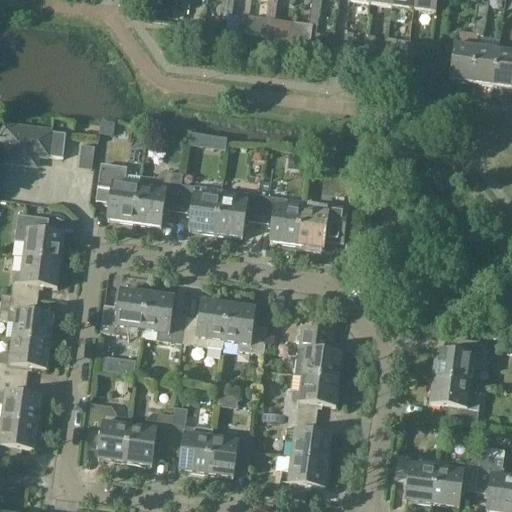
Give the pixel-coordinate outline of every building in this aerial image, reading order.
[(188,10),(189,0),(180,0),(179,9),(188,10)] [(311,0),(310,12),(319,13),(320,0),(311,0)] [(392,0),(370,0),(369,7),(391,9),(392,0)] [(413,0),(392,0),(391,9),(412,12),(413,0)] [(436,0),(413,0),(412,12),(435,15),(436,0)] [(231,16),(233,2),(224,1),(222,15),(231,16)] [(274,22),(276,7),(267,6),(265,21),(269,21),(274,22)] [(477,8),(475,23),(484,24),(486,9),(477,8)] [(317,28),(319,13),(310,12),(308,27),(317,28)] [(246,36),(254,38),(256,21),(248,20),(246,36)] [(482,39),(484,24),(475,23),(473,38),(482,39)] [(351,51),(353,36),(344,35),(342,50),(351,51)] [(365,38),(363,53),(372,54),(374,39),(365,38)] [(395,42),(387,40),(385,55),(393,57),(395,42)] [(408,43),(406,58),(415,59),(417,44),(408,43)] [(449,83),(471,86),(476,50),(453,47),(449,83)] [(471,86),(492,89),(497,53),(476,50),(471,86)] [(492,89),(511,91),(511,55),(497,53),(492,89)] [(436,73),(445,75),(447,65),(437,64),(436,73)] [(115,127),(101,124),(99,138),(113,139),(115,127)] [(0,154),(0,163),(35,168),(36,157),(48,159),(51,134),(3,129),(0,154)] [(187,148),(201,150),(203,139),(189,137),(187,148)] [(94,150),(81,149),(78,171),(91,173),(94,150)] [(107,224),(134,227),(141,179),(125,177),(126,170),(100,167),(96,200),(110,202),(107,224)] [(141,179),(139,190),(134,227),(160,231),(163,209),(178,211),(181,188),(182,178),(161,176),(155,181),(141,179)] [(216,238),(221,201),(222,194),(181,188),(178,211),(191,213),(188,235),(216,238)] [(235,203),(221,201),(216,238),(242,242),(244,221),(259,223),(262,199),(236,196),(235,203)] [(287,203),(262,199),(259,223),(272,224),(269,246),(297,250),(302,213),(286,210),(287,203)] [(303,205),(302,213),(297,250),(323,253),(324,245),(338,247),(343,210),(303,205)] [(25,245),(23,260),(60,264),(64,237),(42,234),(44,221),(18,218),(13,243),(25,245)] [(13,274),(10,299),(33,302),(35,288),(56,291),(60,264),(23,260),(21,275),(13,274)] [(127,331),(142,334),(148,296),(120,293),(117,314),(103,312),(100,335),(100,336),(126,339),(127,331)] [(174,300),(148,296),(142,334),(157,336),(156,343),(181,347),(185,323),(171,321),(174,300)] [(33,302),(10,299),(2,298),(0,314),(0,322),(6,325),(8,326),(6,339),(12,340),(49,345),(53,318),(31,316),(33,302)] [(185,323),(181,347),(222,353),(223,345),(228,308),(202,304),(199,325),(185,323)] [(255,311),(228,308),(223,345),(238,347),(237,354),(263,358),(266,335),(252,333),(255,311)] [(302,378),(302,379),(339,383),(342,356),(321,354),(324,333),(300,330),(294,377),(302,378)] [(0,357),(0,380),(22,383),(24,369),(45,372),(49,345),(12,340),(10,356),(2,355),(0,357)] [(436,353),(433,379),(470,384),(472,369),(484,370),(487,344),(459,341),(458,356),(436,353)] [(335,410),(339,383),(302,379),(300,394),(292,393),(285,396),(283,418),(285,418),(288,419),(312,422),(314,407),(335,410)] [(468,399),(470,384),(433,379),(430,407),(451,409),(449,423),(477,427),(480,401),(468,399)] [(0,407),(3,407),(1,422),(38,427),(42,400),(20,397),(22,383),(0,380),(0,407)] [(97,462),(125,466),(130,429),(131,422),(115,420),(115,419),(110,410),(91,408),(86,439),(100,441),(97,462)] [(262,415),(261,424),(284,427),(285,418),(283,418),(262,415)] [(168,450),(171,426),(172,418),(155,416),(146,423),(145,431),(130,429),(125,466),(151,469),(154,448),(168,450)] [(310,435),(312,422),(288,419),(285,444),(293,445),(291,460),(328,465),(331,437),(310,435)] [(34,454),(38,427),(1,422),(0,429),(0,464),(11,466),(13,451),(34,454)] [(179,473),(206,477),(211,440),(213,432),(171,426),(168,450),(182,452),(179,473)] [(226,442),(211,440),(206,477),(233,481),(235,459),(249,461),(253,438),(227,434),(226,442)] [(404,504),(431,508),(436,470),(422,468),(423,461),(397,457),(394,481),(407,483),(404,504)] [(486,511),(511,511),(511,479),(503,479),(504,471),(502,471),(504,461),(480,458),(479,468),(475,492),(489,493),(486,511)] [(324,491),(328,465),(291,460),(289,475),(281,474),(278,500),(301,503),(303,488),(324,491)] [(461,490),(475,492),(479,468),(453,464),(437,463),(436,470),(431,508),(458,511),(461,490)]
